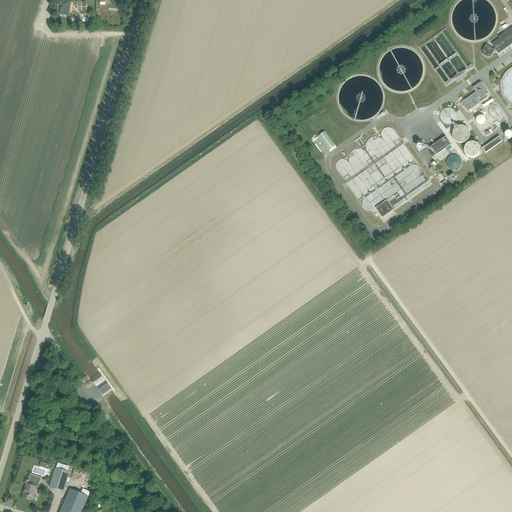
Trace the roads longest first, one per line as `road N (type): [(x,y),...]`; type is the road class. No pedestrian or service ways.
road 1 (unclassified): [(0,471),(142,0)]
road 2 (track): [(370,254),(511,456)]
road 3 (track): [(428,0),(258,119)]
road 4 (track): [(260,117),(370,262)]
